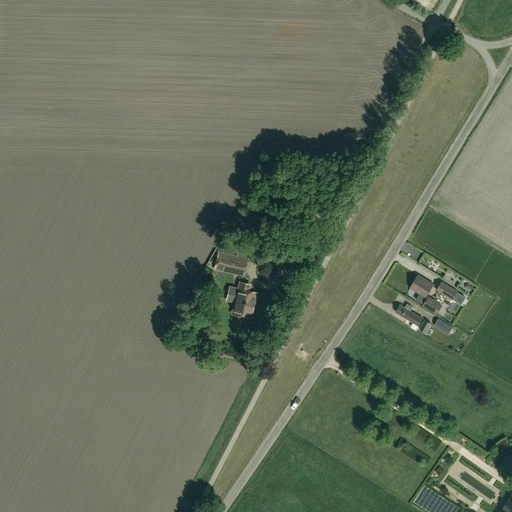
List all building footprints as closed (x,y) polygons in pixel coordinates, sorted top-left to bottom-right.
[(265,162),(255,180),(266,186),(276,169),(271,166),(273,162),(268,159),(266,162),(265,162)] [(223,271),(243,275),(247,258),(218,252),(213,269),(223,271)] [(411,289),(419,294),(416,300),(423,305),(422,306),(437,315),(443,305),(428,296),(427,298),(426,297),(434,285),(418,276),(411,289)] [(442,282),(436,292),(452,301),(458,292),(442,282)] [(233,301),(236,301),(233,314),(250,318),(253,302),(251,302),(253,294),(236,290),(236,289),(230,288),(229,294),(234,295),(233,301)] [(424,320),(410,312),(413,308),(407,305),(405,308),(401,305),(396,313),(419,327),(424,320)] [(424,319),(419,329),(426,334),(432,324),(424,319)] [(438,319),(434,327),(447,335),(452,327),(438,319)] [(511,511),(511,496),(501,511),(511,511)]
